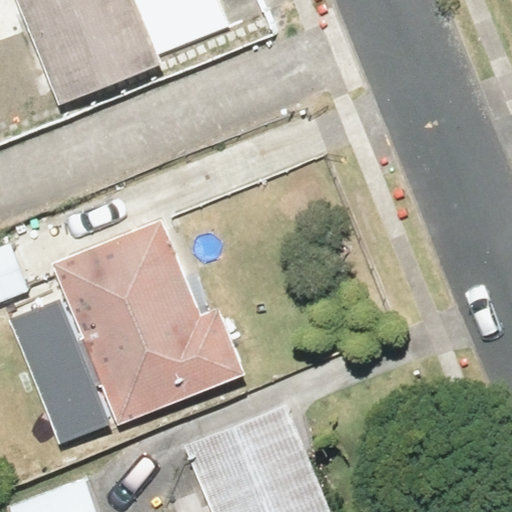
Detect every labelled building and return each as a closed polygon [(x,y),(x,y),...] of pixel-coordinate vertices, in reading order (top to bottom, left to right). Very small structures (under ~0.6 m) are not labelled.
[(169,0),(37,0),(76,96),(190,52),(169,0)] [(185,210),(70,257),(138,420),(269,365),(242,299),(225,305),(185,210)] [(25,239),(0,248),(0,306),(44,291),(25,239)] [(126,425),(76,293),(16,316),(65,448),(126,425)] [(357,511),(311,395),(200,438),(229,511),(357,511)] [(109,511),(97,475),(13,503),(16,511),(109,511)]
